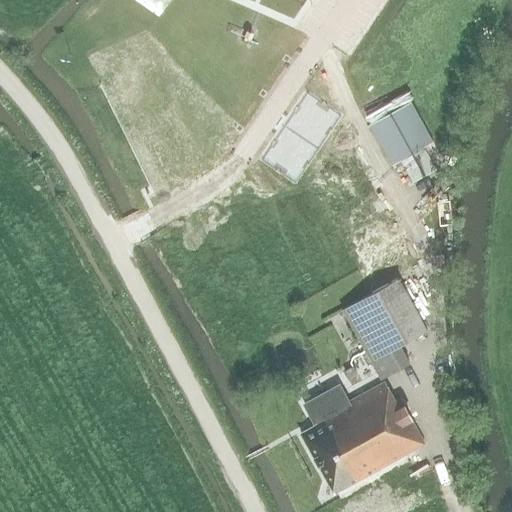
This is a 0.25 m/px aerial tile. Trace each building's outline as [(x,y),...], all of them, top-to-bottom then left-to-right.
[(441,157),(406,93),(365,116),(391,165),(401,160),(412,181),(435,168),(432,162),(441,157)] [(400,164),(378,176),(403,220),(424,208),(400,164)] [(382,232),(403,220),(378,176),(357,188),(382,232)] [(336,200),(361,244),(382,232),(357,188),(336,200)] [(336,200),(315,211),(340,255),(361,244),(336,200)] [(340,255),(315,211),(294,223),(318,267),(340,255)] [(426,330),(398,279),(370,293),(342,309),(380,379),(409,363),(399,345),(426,330)] [(348,378),(356,374),(353,367),(345,371),(348,378)] [(300,433),(334,494),(424,444),(398,398),(395,400),(384,382),(346,403),(338,388),(306,405),(317,424),(300,433)]
